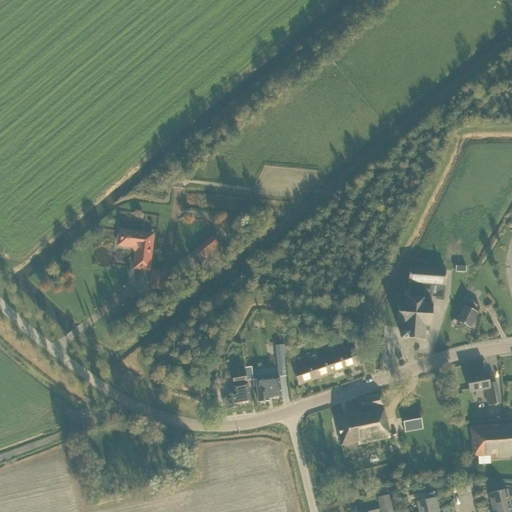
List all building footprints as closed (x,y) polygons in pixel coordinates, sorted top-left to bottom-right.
[(134,268),(149,270),(153,235),(139,233),(138,232),(133,231),(132,232),(120,231),(118,246),(134,248),(137,250),(134,268)] [(188,255),(198,268),(222,249),(212,235),(188,255)] [(408,339),(424,340),(425,331),(429,331),(429,327),(430,327),(432,305),(430,304),(431,296),(436,296),(436,300),(437,301),(443,302),(446,271),(409,268),(408,284),(409,284),(408,302),(404,302),(398,302),(397,324),(398,324),(398,329),(402,329),(402,332),(401,338),(408,339)] [(151,289),(163,290),(165,272),(153,271),(151,289)] [(465,306),(467,304),(475,308),(478,302),(466,296),(457,313),(460,314),(456,321),(470,328),(478,313),(465,306)] [(275,338),(276,350),(284,349),(283,337),(275,338)] [(354,348),(339,354),(344,370),(360,364),(354,348)] [(276,355),(279,377),(286,376),(283,354),(276,355)] [(329,375),(344,370),(339,354),(324,359),(329,375)] [(314,380),(329,375),(324,359),(308,364),(314,380)] [(298,386),(314,380),(308,364),(293,370),(298,386)] [(226,398),(223,398),(225,409),(251,404),(247,382),(245,372),(232,374),(234,385),(231,385),(233,394),(226,395),(226,398)] [(467,377),(470,392),(484,389),(488,406),(500,404),(496,382),(489,384),(487,373),(467,377)] [(281,397),(279,377),(253,380),(254,387),(256,387),(258,402),(268,401),(268,399),(281,397)] [(389,438),(380,394),(358,399),(360,411),(348,413),(348,416),(335,419),(341,446),(358,443),(359,445),(389,438)] [(511,423),(471,427),(473,457),(490,456),(490,458),(511,456),(511,423)] [(491,504),(509,500),(510,501),(511,500),(511,496),(509,497),(507,489),(489,494),(491,504)] [(430,511),(439,510),(436,498),(428,500),(427,492),(413,495),(414,503),(417,503),(418,511),(430,511)] [(378,498),(381,511),(393,511),(389,496),(378,498)] [(491,504),(493,511),(511,511),(511,508),(510,501),(509,500),(491,504)]
